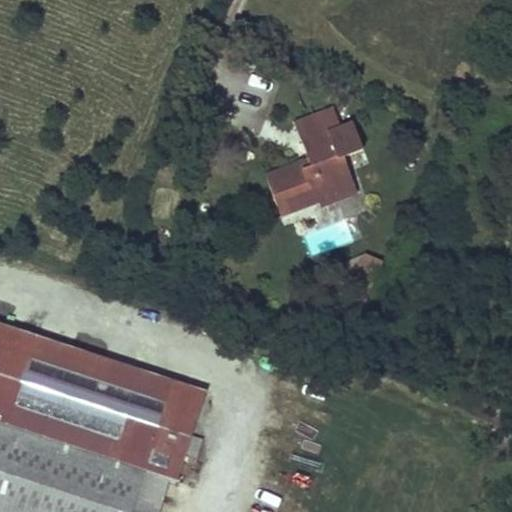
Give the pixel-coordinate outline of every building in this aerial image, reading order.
[(349,132),(341,111),(302,126),(310,147),(314,145),(325,141),(349,132)] [(329,151),(325,141),(314,145),(318,155),(329,151)] [(308,172),(306,166),(273,179),(289,219),(329,204),(345,198),(342,192),(361,185),(351,159),(346,161),(340,147),(329,151),(318,155),(313,157),(315,163),(318,169),(308,172)] [(318,169),(315,163),(306,166),(308,172),(318,169)] [(365,196),(361,185),(342,192),(345,198),(329,204),(330,209),(365,196)] [(378,263),(350,256),(342,289),(370,296),(378,263)] [(0,511),(128,511),(143,473),(167,481),(175,483),(186,453),(191,436),(206,393),(0,326),(0,511)] [(195,456),(201,439),(191,436),(186,453),(195,456)] [(157,511),(167,481),(143,473),(128,511),(157,511)]
